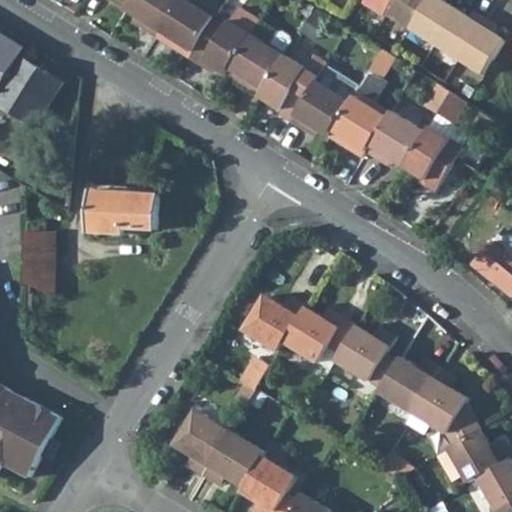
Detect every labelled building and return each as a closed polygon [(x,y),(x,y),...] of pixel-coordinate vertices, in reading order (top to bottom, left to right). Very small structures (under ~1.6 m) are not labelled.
[(116,0),(130,9),(134,2),(131,0),(116,0)] [(143,25),(160,36),(181,0),(134,0),(134,2),(130,9),(141,15),(146,19),(143,25)] [(198,51),(221,13),(202,1),(199,6),(189,0),(181,0),(160,36),(178,47),(182,40),(198,51)] [(368,0),(367,2),(387,15),(389,13),(397,0),(368,0)] [(397,0),(389,13),(413,29),(431,0),(397,0)] [(431,0),(413,29),(438,44),(459,10),(445,2),(446,0),(431,0)] [(438,44),(462,59),(487,19),(476,13),(472,18),(459,10),(438,44)] [(219,67),(230,74),(234,67),(255,33),(221,13),(198,51),(194,58),(207,66),(210,62),(219,67)] [(137,22),(143,25),(146,19),(141,15),(137,22)] [(462,59),(486,74),(502,49),(507,40),(494,32),(498,26),(487,19),(462,59)] [(246,84),(262,95),(287,55),(273,45),(276,40),(257,29),(255,33),(234,67),(250,77),(246,84)] [(28,48),(0,30),(0,102),(38,126),(66,82),(23,56),(28,48)] [(178,47),(194,58),(198,51),(182,40),(178,47)] [(273,45),(287,55),(291,49),(276,40),(273,45)] [(502,49),(511,55),(511,43),(507,40),(502,49)] [(346,145),(364,156),(368,150),(389,116),(375,107),(377,103),(375,101),(388,80),(384,77),(397,56),(384,49),(361,86),(352,101),(334,129),(351,139),(346,145)] [(280,112),(293,120),(318,80),(328,65),(329,62),(317,54),(308,68),(287,55),(262,95),(274,103),(283,108),(280,112)] [(207,66),(216,71),(219,67),(210,62),(207,66)] [(328,65),(318,80),(352,101),(361,86),(328,65)] [(230,74),(246,84),(250,77),(234,67),(230,74)] [(293,120),(311,131),(315,125),(319,128),(331,135),(334,129),(352,101),(318,80),(293,120)] [(426,105),(439,113),(452,91),(439,83),(426,105)] [(439,113),(455,123),(468,101),(452,91),(439,113)] [(271,107),(280,112),(283,108),(274,103),(271,107)] [(375,107),(389,116),(392,112),(377,103),(375,107)] [(368,150),(385,161),(389,155),(394,158),(407,166),(428,131),(393,110),(392,112),(389,116),(368,150)] [(311,131),(315,134),(319,128),(315,125),(311,131)] [(425,183),(438,191),(465,146),(431,125),(428,131),(407,166),(419,173),(428,179),(425,183)] [(331,135),(346,145),(351,139),(334,129),(331,135)] [(385,161),(390,164),(394,158),(389,155),(385,161)] [(416,178),(425,183),(428,179),(419,173),(416,178)] [(159,230),(161,194),(92,190),(89,231),(127,234),(127,228),(159,230)] [(59,298),(59,232),(29,231),(29,283),(59,298)] [(511,292),(511,253),(494,239),(474,262),(511,292)] [(286,306),(269,295),(248,330),(282,350),(288,341),(309,307),(296,299),(290,309),(286,306)] [(286,306),(290,309),(296,299),(292,297),(286,306)] [(326,318),(309,307),(288,341),(333,369),(339,360),(360,326),(336,311),(330,320),(326,318)] [(326,318),(330,320),(336,311),(331,308),(326,318)] [(381,339),(360,326),(339,360),(373,381),(390,352),(399,337),(387,330),(381,339)] [(384,388),(402,359),(390,352),(373,381),(384,388)] [(404,357),(402,359),(384,388),(383,391),(416,412),(443,368),(431,360),(425,370),(420,367),(404,357)] [(249,383),(258,389),(273,366),(260,358),(246,381),(249,383)] [(420,367),(425,370),(431,360),(426,358),(420,367)] [(455,376),(443,368),(416,412),(450,432),(457,445),(483,430),(468,404),(472,398),(454,388),(450,385),(455,376)] [(450,385),(454,388),(460,378),(455,376),(450,385)] [(0,452),(10,458),(7,463),(33,477),(65,417),(0,383),(0,452)] [(259,390),(258,389),(249,383),(239,398),(250,404),(259,390)] [(234,431),(200,410),(178,444),(196,455),(200,458),(195,467),(207,475),(234,431)] [(457,445),(439,455),(455,482),(468,474),(473,482),(482,477),(511,459),(511,456),(503,441),(494,447),(483,430),(457,445)] [(268,452),(234,431),(207,475),(219,482),(225,473),(230,476),(247,486),(266,456),(268,452)] [(0,476),(7,463),(10,458),(0,452),(0,476)] [(417,468),(392,452),(383,466),(402,477),(417,468)] [(190,464),(195,467),(200,458),(196,455),(190,464)] [(266,456),(247,486),(245,490),(261,501),(266,503),(260,511),(277,511),(289,493),(299,477),(266,456)] [(511,459),(482,477),(502,511),(511,505),(511,459)] [(219,482),(224,485),(230,476),(225,473),(219,482)] [(277,511),(292,511),(300,500),(289,493),(277,511)] [(333,511),(334,511),(304,493),(300,500),(292,511),(333,511)] [(255,510),(258,511),(260,511),(266,503),(261,501),(255,510)]
